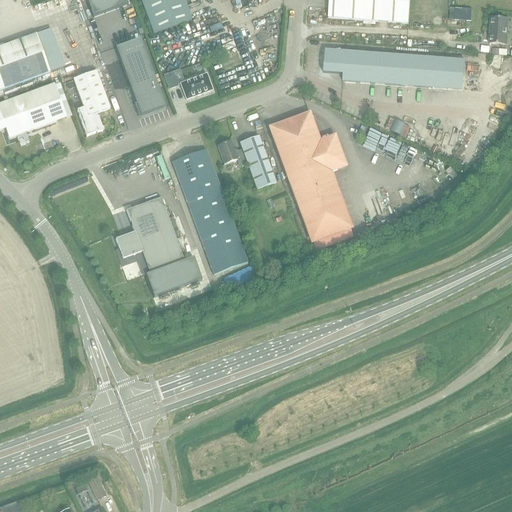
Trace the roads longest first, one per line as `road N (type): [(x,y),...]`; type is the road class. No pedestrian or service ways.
road 1 (unclassified): [(151,511),(177,510),(421,405),(511,346)]
road 2 (residential): [(13,193),(61,166),(280,88),(291,71),(298,0)]
road 3 (secondary): [(131,424),(377,324),(464,278)]
road 4 (secondary): [(464,278),(124,404)]
road 5 (unclassified): [(124,404),(43,225)]
road 6 (secondary): [(0,470),(131,424)]
road 7 (secondary): [(124,404),(0,450)]
